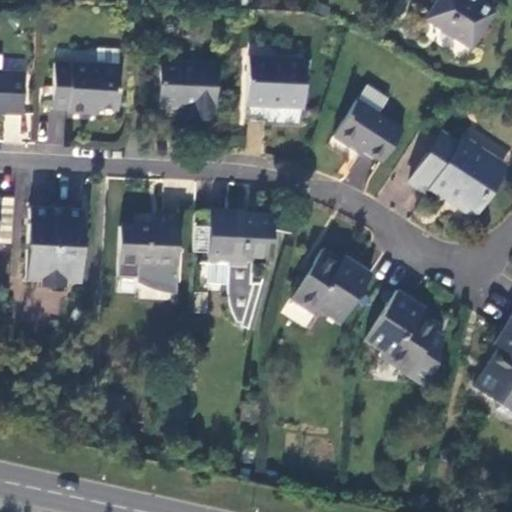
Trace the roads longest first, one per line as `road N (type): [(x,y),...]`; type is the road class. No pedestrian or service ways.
road 1 (residential): [(511,229),(472,273),(379,217),(291,181),(204,166),(0,158)]
road 2 (primary): [(0,480),(143,511)]
